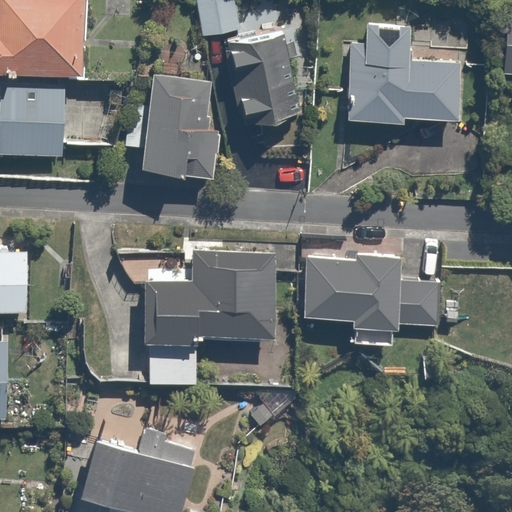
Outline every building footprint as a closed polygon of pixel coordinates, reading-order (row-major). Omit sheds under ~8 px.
[(0,0),(0,71),(84,76),(88,0),(0,0)] [(232,0),(198,0),(200,37),(234,35),(232,0)] [(367,44),(350,43),(347,120),(412,123),(413,118),(465,120),(468,56),(419,53),(420,22),(368,20),(367,44)] [(292,35),(228,49),(247,133),(310,119),(292,35)] [(153,107),(130,105),(128,147),(149,148),(148,167),(219,171),(225,74),(155,70),(153,107)] [(10,86),(0,86),(0,159),(5,159),(6,154),(67,156),(69,82),(10,80),(10,86)] [(190,280),(153,278),(147,382),(197,384),(200,336),(275,340),(280,252),(192,247),(190,280)] [(33,253),(0,251),(0,314),(31,315),(33,253)] [(355,261),(309,258),(305,316),(360,320),(359,329),(406,333),(407,324),(441,327),(444,282),(402,279),(404,255),(356,252),(355,261)] [(12,348),(0,347),(0,419),(10,420),(12,348)] [(186,511),(199,468),(105,441),(89,497),(142,511),(186,511)]
